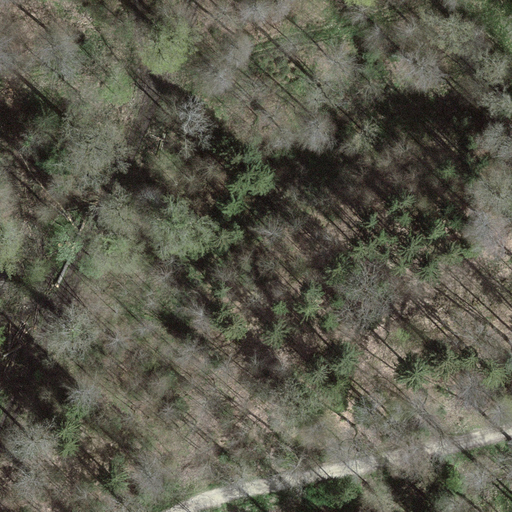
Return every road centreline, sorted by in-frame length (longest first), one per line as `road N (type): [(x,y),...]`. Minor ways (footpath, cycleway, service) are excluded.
road 1 (track): [(0,427),(152,99),(140,0)]
road 2 (track): [(176,511),(255,483),(511,426)]
